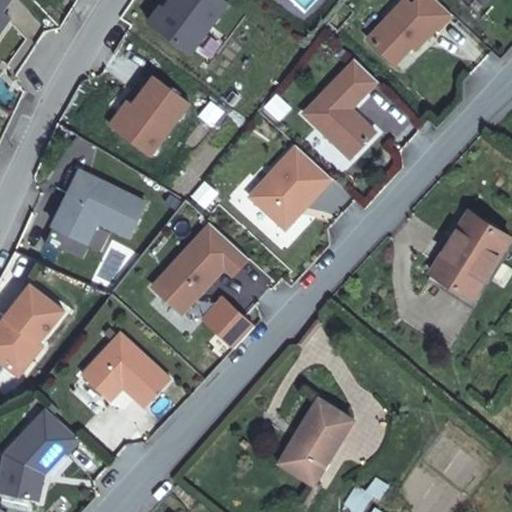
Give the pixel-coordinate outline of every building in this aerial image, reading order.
[(11,0),(0,0),(0,33),(9,21),(1,15),(11,0)] [(228,5),(220,0),(172,0),(166,10),(162,7),(148,24),(190,56),(228,5)] [(406,0),(403,0),(365,38),(392,66),(410,48),(413,52),(435,30),(437,32),(452,17),(434,0),(416,0),(411,5),(406,0)] [(355,61),(303,115),(349,160),(375,134),(350,110),(377,82),(355,61)] [(138,99),(114,130),(150,157),(189,106),(153,79),(138,99)] [(267,107),(280,122),(295,109),(281,94),(267,107)] [(133,95),(109,127),(114,130),(138,99),(133,95)] [(249,199),(284,231),(331,180),(296,148),(249,199)] [(81,173),(69,195),(81,191),(89,177),(81,173)] [(81,191),(69,195),(53,228),(86,244),(97,222),(129,238),(145,205),(89,177),(81,191)] [(207,182),(194,198),(208,210),(221,194),(207,182)] [(507,240),(469,215),(434,272),(470,297),(483,277),(507,240)] [(152,288),(182,315),(224,269),(233,277),(248,260),(210,225),(152,288)] [(4,319),(10,323),(0,335),(0,363),(18,377),(42,347),(38,344),(64,312),(31,286),(4,319)] [(232,340),(243,328),(220,307),(209,319),(232,340)] [(0,324),(0,335),(10,323),(4,319),(0,324)] [(121,335),(82,376),(110,402),(122,387),(145,408),(171,381),(121,335)] [(311,481),(351,420),(320,400),(281,461),(311,481)] [(43,475),(77,438),(46,409),(5,454),(0,473),(0,492),(37,501),(40,486),(36,482),(38,474),(43,475)] [(353,511),(366,511),(371,503),(352,492),(344,507),(353,511)]
